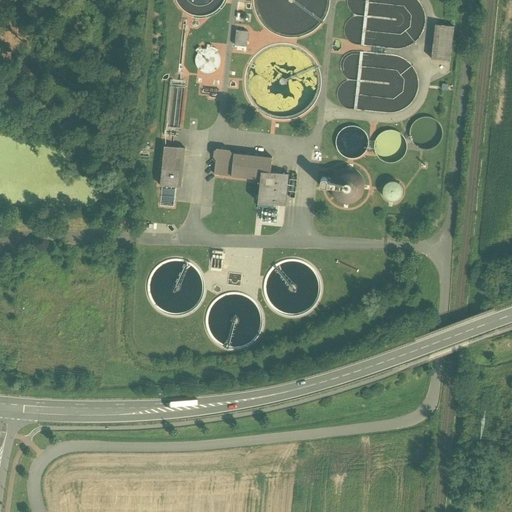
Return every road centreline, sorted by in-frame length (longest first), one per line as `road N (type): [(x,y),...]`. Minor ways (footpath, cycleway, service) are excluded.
road 1 (unclassified): [(41,511),(34,480),(59,452),(364,428),(405,420),(430,400),(439,374),(473,0)]
road 2 (secondary): [(6,408),(151,411),(294,390),(511,313)]
